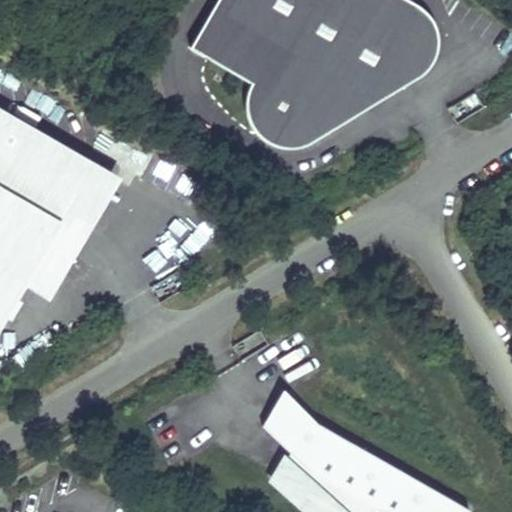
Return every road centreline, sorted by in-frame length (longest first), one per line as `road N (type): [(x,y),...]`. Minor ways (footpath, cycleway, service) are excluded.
road 1 (unclassified): [(0,435),(395,194)]
road 2 (unclassified): [(395,194),(511,382)]
road 3 (unclassified): [(395,194),(511,125)]
